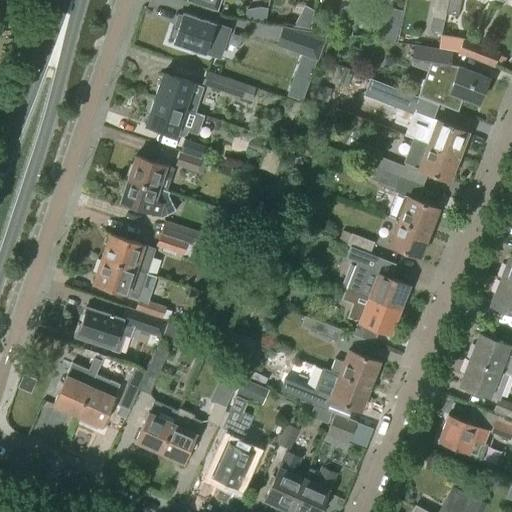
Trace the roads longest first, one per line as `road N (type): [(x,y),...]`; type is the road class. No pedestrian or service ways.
road 1 (residential): [(361,511),(511,121)]
road 2 (residential): [(7,355),(126,0)]
road 3 (secondary): [(0,229),(73,0)]
road 4 (residential): [(147,511),(0,446)]
